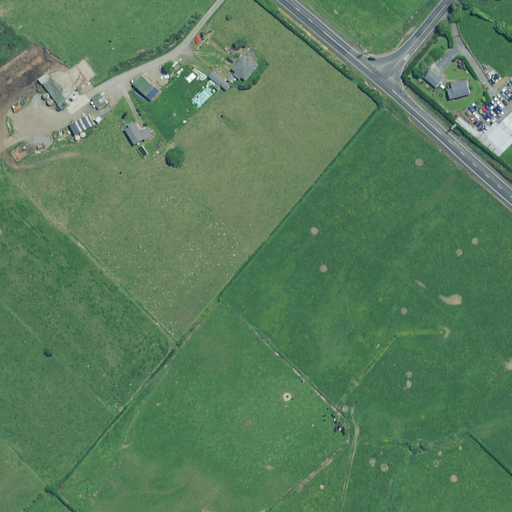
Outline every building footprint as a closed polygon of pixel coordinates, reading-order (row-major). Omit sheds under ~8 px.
[(256,54),(251,50),(248,55),(252,59),(256,54)] [(234,70),(236,71),(233,74),(240,80),(243,77),(247,80),(259,65),(246,55),(234,70)] [(443,79),(431,70),(424,79),(436,88),(443,79)] [(220,86),(225,81),(214,71),(209,77),(220,86)] [(495,75),(491,78),(496,83),(500,80),(495,75)] [(159,92),(143,76),(134,85),(151,101),(159,92)] [(69,105),(50,77),(42,82),(62,110),(69,105)] [(471,95),(467,80),(451,84),(452,88),(447,90),(450,100),(471,95)] [(225,81),(220,86),(227,92),(232,86),(225,81)] [(108,103),(104,97),(109,94),(105,89),(100,92),(91,99),(99,110),(108,103)] [(127,103),(123,96),(109,104),(113,112),(127,103)] [(490,128),(487,125),(480,133),(460,116),(456,120),(499,158),(511,143),(511,136),(511,134),(511,111),(499,126),(495,123),(490,128)] [(141,132),(135,123),(126,128),(135,145),(145,140),(146,141),(153,137),(148,128),(141,132)]
